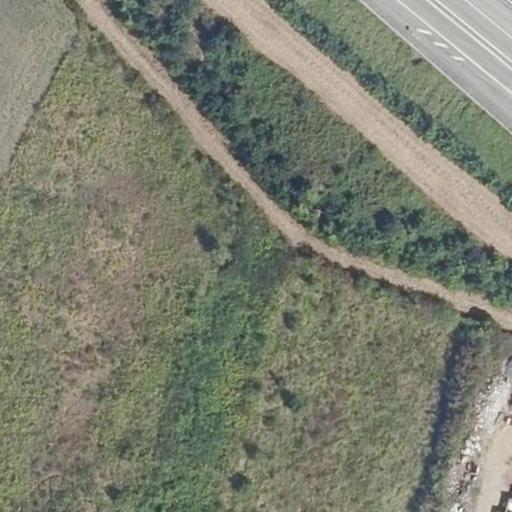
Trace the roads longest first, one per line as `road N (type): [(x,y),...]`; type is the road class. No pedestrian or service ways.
road 1 (track): [(511,316),(343,258),(294,231),(89,0)]
road 2 (track): [(229,0),(511,238)]
road 3 (motorway): [(419,0),(511,77)]
